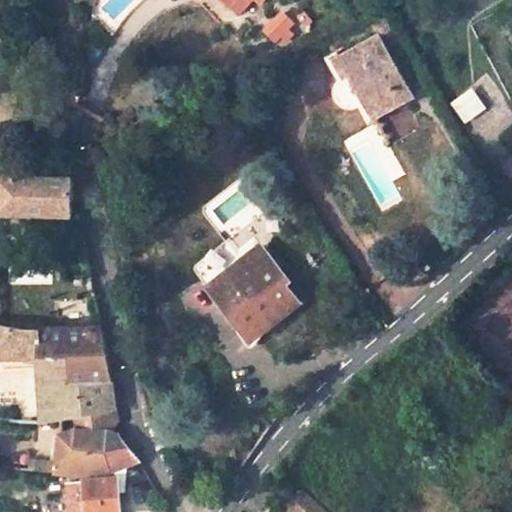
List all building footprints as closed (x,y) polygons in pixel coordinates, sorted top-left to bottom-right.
[(216,0),(228,11),(230,9),(238,0),(255,0),(260,4),(263,0),(216,0)] [(238,0),(230,9),(239,19),(254,0),(238,0)] [(281,9),(261,29),(277,45),(297,26),(281,9)] [(419,96),(382,33),(338,60),(349,79),(354,76),(378,119),(419,96)] [(0,214),(78,216),(76,208),(72,207),(67,175),(26,176),(25,156),(0,156),(0,214)] [(296,278),(267,240),(243,258),(250,267),(222,289),(257,336),(305,300),(290,282),(296,278)] [(0,362),(37,362),(41,362),(39,329),(0,320),(0,362)] [(99,325),(39,329),(41,362),(68,362),(69,380),(109,380),(99,325)] [(37,362),(40,405),(21,407),(21,412),(15,412),(15,417),(39,420),(64,415),(82,411),(114,405),(109,380),(69,380),(68,362),(41,362),(37,362)] [(78,426),(70,469),(117,465),(139,457),(118,434),(105,432),(116,416),(114,405),(82,411),(84,425),(78,426)] [(0,415),(0,440),(31,439),(65,430),(64,415),(39,420),(15,417),(0,415)] [(60,467),(60,458),(8,455),(8,463),(60,467)] [(118,511),(118,475),(87,474),(66,474),(65,507),(79,511),(118,511)] [(309,511),(299,502),(288,511),(309,511)]
